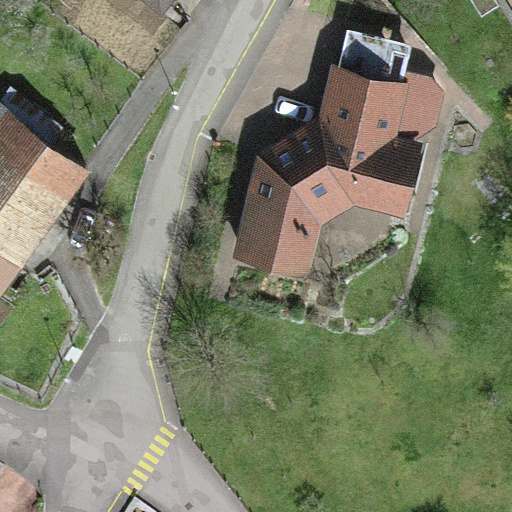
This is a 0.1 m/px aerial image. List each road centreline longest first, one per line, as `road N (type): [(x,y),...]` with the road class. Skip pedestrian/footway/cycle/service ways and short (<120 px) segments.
road 1 (residential): [(103,416),(183,122),(254,0)]
road 2 (residential): [(203,511),(103,416)]
